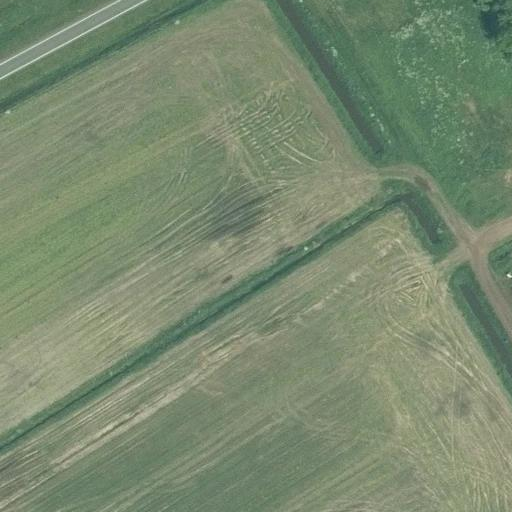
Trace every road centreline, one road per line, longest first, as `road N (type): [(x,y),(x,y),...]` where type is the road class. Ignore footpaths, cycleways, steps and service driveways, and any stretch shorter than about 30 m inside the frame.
road 1 (track): [(476,243),(419,175),(305,0)]
road 2 (trunk): [(0,75),(139,0)]
road 3 (track): [(511,220),(476,243),(471,257),(511,330)]
